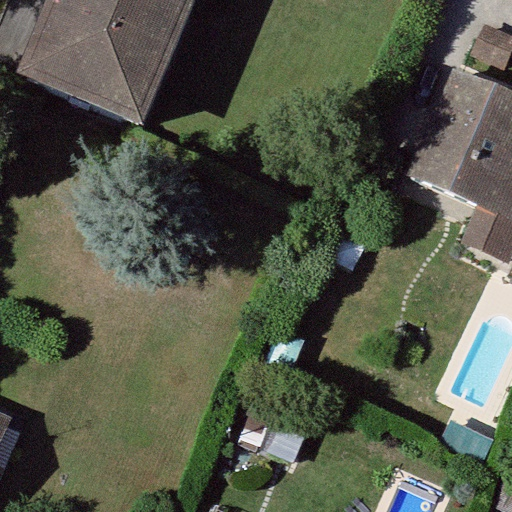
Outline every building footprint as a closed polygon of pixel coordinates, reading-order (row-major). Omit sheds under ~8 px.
[(50,0),(18,76),(144,130),(198,0),(50,0)] [(511,59),(511,37),(485,25),(471,57),(506,73),(511,59)] [(511,104),(451,78),(406,181),(473,211),(458,246),(506,267),(511,253),(511,224),(511,221),(511,104)] [(304,346),(277,334),(262,366),(289,379),(304,346)] [(0,448),(11,423),(0,418),(0,448)] [(495,445),(451,424),(439,449),(483,470),(495,445)]
